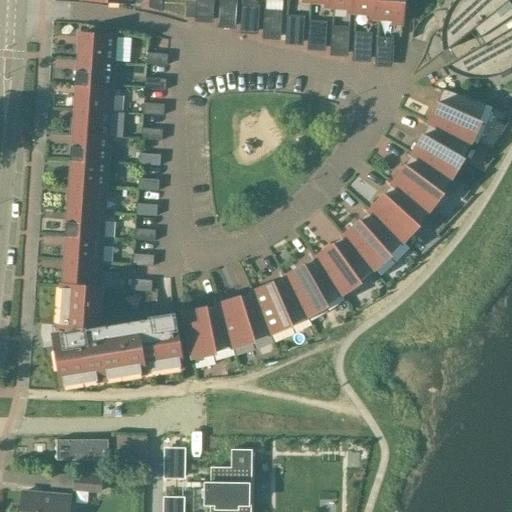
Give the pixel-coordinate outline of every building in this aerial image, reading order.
[(186,0),(186,2),(196,3),(195,19),(197,19),(197,18),(196,18),(197,3),(213,4),(212,24),(214,0),(186,0)] [(219,0),(219,8),(236,10),(236,0),(219,0)] [(333,0),(333,8),(348,9),(348,11),(356,13),(356,0),(333,0)] [(356,0),(356,13),(370,14),(370,18),(378,19),(379,0),(356,0)] [(379,0),(378,19),(393,20),(392,24),(401,25),(402,0),(379,0)] [(443,18),(443,21),(441,30),(440,41),(443,53),(461,38),(465,44),(463,46),(464,47),(466,46),(469,52),(444,67),(449,70),(454,73),(460,76),(467,77),(477,79),(487,78),(493,77),(499,75),(497,67),(511,58),(511,8),(508,2),(509,0),(466,0),(461,4),(457,0),(454,0),(449,8),(443,18)] [(242,4),(241,14),(259,15),(259,5),(243,4),(242,4)] [(265,6),(263,36),(264,36),(264,34),(265,20),(280,21),(279,41),(280,41),(282,11),(265,10),(266,6),(265,6)] [(287,15),(286,25),(304,26),(304,17),(288,15),(287,15)] [(309,21),(308,47),(309,47),(309,45),(310,31),(326,32),(327,22),(310,21),(309,21)] [(332,27),(330,52),(331,52),(331,51),(332,36),(349,37),(349,28),(332,27)] [(354,32),(353,58),(354,58),(354,57),(353,57),(354,42),(371,43),(372,33),(354,32)] [(78,60),(114,62),(116,36),(80,34),(78,60)] [(377,38),(375,63),(376,63),(376,62),(377,47),(394,49),(394,39),(377,38)] [(167,55),(147,53),(146,64),(166,65),(167,55)] [(114,62),(78,60),(77,72),(75,71),(75,85),(112,87),(114,62)] [(165,80),(145,78),(145,89),(165,91),(165,80)] [(112,87),(75,85),(74,85),(76,85),(75,110),(111,112),(112,87)] [(428,122),(470,142),(479,122),(485,104),(442,90),(441,91),(444,92),(440,104),(437,111),(434,110),(428,122)] [(164,105),(144,104),(143,114),(163,116),(164,105)] [(75,110),(73,135),(109,138),(111,112),(75,110)] [(418,142),(412,154),(451,178),(462,159),(470,142),(428,122),(428,124),(431,125),(425,137),(421,144),(418,142)] [(162,130),(142,129),(141,140),(161,141),(162,130)] [(109,138),(73,135),(72,147),(70,147),(69,160),(107,163),(109,138)] [(160,155),(140,154),(139,165),(159,166),(160,155)] [(451,178),(412,154),(411,155),(414,157),(407,168),(402,174),(400,172),(392,183),(429,211),(441,194),(451,178)] [(107,163),(69,160),(69,161),(71,161),(70,185),(105,188),(107,163)] [(158,180),(138,179),(138,190),(158,191),(158,180)] [(378,201),(369,210),(403,242),(417,226),(429,211),(392,183),(391,185),(393,187),(386,197),(380,203),(378,201)] [(105,188),(70,185),(68,210),(104,213),(105,188)] [(157,206),(137,204),(136,215),(156,216),(157,206)] [(104,213),(68,210),(67,222),(65,222),(64,235),(102,238),(104,213)] [(353,226),(343,235),(373,270),(389,256),(403,242),(369,210),(368,212),(370,214),(361,224),(355,229),(353,226)] [(155,231),(135,229),(134,240),(154,241),(155,231)] [(102,238),(64,235),(64,236),(66,236),(64,259),(100,261),(102,238)] [(373,270),(343,235),(342,236),(344,239),(334,248),(328,252),(326,249),(315,257),(341,295),(359,282),(373,270)] [(153,256),(133,254),(133,264),(132,265),(152,267),(153,256)] [(341,295),(315,257),(314,258),(316,261),(305,269),(298,272),(296,269),(284,276),(307,316),(326,306),(341,295)] [(100,261),(64,259),(63,285),(65,285),(98,288),(99,275),(100,261)] [(265,286),(252,292),(271,334),(290,325),(307,316),(284,276),(283,277),(285,280),(273,286),(266,289),(265,286)] [(131,291),(150,292),(151,281),(131,280),(131,289),(131,291)] [(65,285),(63,285),(61,285),(60,288),(68,288),(67,308),(59,307),(58,325),(60,326),(59,333),(52,335),(60,377),(80,373),(82,383),(180,366),(173,327),(170,314),(163,315),(156,317),(96,327),(97,310),(99,288),(98,288),(65,285)] [(232,300),(219,304),(233,348),(253,341),(271,334),(252,292),(251,292),(252,295),(240,301),(233,303),(232,300)] [(233,348),(219,304),(218,304),(219,307),(206,311),(198,313),(198,309),(183,312),(192,358),(214,353),(233,348)] [(120,436),(122,460),(147,457),(144,433),(120,436)] [(109,440),(57,440),(57,460),(109,460),(109,440)] [(189,478),(189,447),(168,447),(168,478),(189,478)] [(73,493),(101,495),(102,474),(100,474),(100,469),(76,467),(76,474),(51,472),(50,489),(73,490),(73,493)] [(212,504),(212,509),(212,510),(211,511),(247,511),(248,470),(234,469),(232,469),(212,469),(212,473),(212,481),(212,484),(205,484),(205,504),(212,504)] [(68,511),(70,497),(24,492),(21,511),(68,511)] [(188,511),(189,494),(168,494),(167,511),(188,511)]
